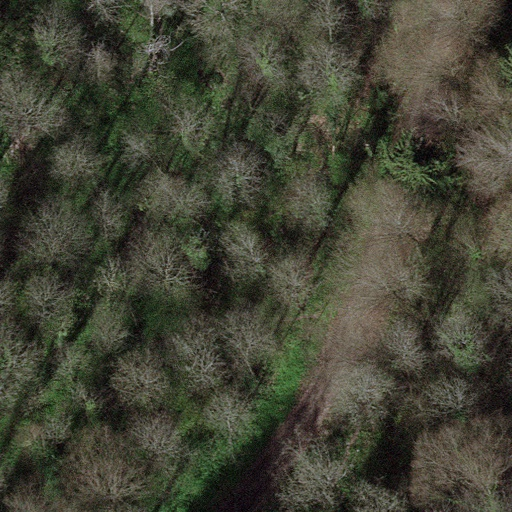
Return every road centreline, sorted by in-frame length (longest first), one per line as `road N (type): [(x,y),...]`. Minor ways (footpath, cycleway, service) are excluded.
road 1 (track): [(232,511),(299,436),(386,268)]
road 2 (track): [(386,268),(457,0)]
